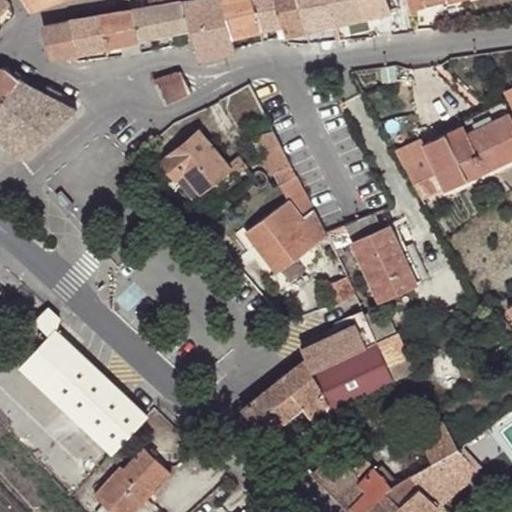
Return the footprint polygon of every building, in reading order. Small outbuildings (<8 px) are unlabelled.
[(56,0),(22,0),(30,10),(56,0)] [(139,40),(189,29),(182,1),(182,0),(149,6),(132,10),(139,40)] [(189,29),(196,57),(197,57),(234,48),(230,35),(219,0),(184,0),(182,0),(182,1),(189,29)] [(219,0),(230,35),(251,32),(254,43),(263,41),(260,30),(251,0),(219,0)] [(278,37),(285,35),(273,0),(251,0),(260,30),(276,27),(278,37)] [(273,0),(285,35),(285,37),(391,12),(386,0),(273,0)] [(405,0),(408,11),(438,4),(436,0),(445,0),(446,2),(453,0),(405,0)] [(105,48),(139,40),(132,10),(100,15),(105,48)] [(68,21),(75,54),(105,48),(100,15),(72,21),(68,21)] [(66,63),(76,61),(75,54),(68,21),(45,25),(53,60),(64,56),(66,63)] [(0,103),(19,79),(5,67),(0,67),(0,103)] [(191,92),(180,72),(154,80),(156,83),(166,104),(190,92),(191,92)] [(19,79),(0,103),(0,136),(20,159),(77,108),(70,105),(72,97),(47,85),(44,91),(19,79)] [(463,125),(467,131),(508,113),(502,102),(462,121),(463,125)] [(508,113),(467,131),(463,125),(423,144),(428,155),(404,166),(412,183),(436,172),(444,188),(511,156),(511,122),(508,114),(508,113)] [(275,136),(267,120),(255,124),(258,136),(265,148),(260,150),(271,173),(279,170),(284,181),(295,176),(275,136)] [(160,161),(175,178),(184,172),(199,190),(228,166),(198,130),(160,161)] [(271,173),(277,184),(284,181),(279,170),(271,173)] [(184,172),(175,178),(191,197),(199,190),(184,172)] [(59,188),(53,194),(66,208),(72,203),(59,188)] [(324,233),(311,209),(301,217),(288,199),(245,231),(277,273),(325,235),(324,233)] [(382,228),(374,212),(324,233),(325,235),(332,249),(350,241),(379,299),(416,282),(389,226),(382,228)] [(346,277),(346,276),(326,284),(334,304),(355,295),(346,277)] [(360,307),(366,319),(376,342),(394,333),(389,318),(383,320),(380,313),(377,314),(370,302),(360,307)] [(113,454),(149,415),(56,329),(59,317),(47,307),(35,321),(49,335),(19,368),(113,454)] [(511,329),(499,312),(490,318),(505,338),(511,331),(511,329)] [(301,348),(302,351),(305,359),(327,403),(331,409),(332,409),(394,382),(393,379),(387,367),(387,365),(376,342),(366,319),(301,348)] [(397,332),(394,333),(376,342),(387,365),(387,367),(408,358),(397,332)] [(305,359),(241,408),(267,432),(300,407),(310,417),(327,403),(305,359)] [(439,457),(458,447),(444,421),(417,435),(431,462),(439,457)] [(331,493),(348,508),(350,507),(366,491),(358,483),(359,481),(355,472),(351,461),(346,445),(312,474),(331,493)] [(477,470),(458,447),(439,457),(461,484),(477,470)] [(94,495),(113,511),(135,511),(171,473),(143,449),(124,470),(120,467),(94,495)] [(351,461),(355,472),(359,481),(374,467),(360,452),(351,461)] [(431,462),(411,473),(422,486),(420,489),(438,506),(461,484),(439,457),(431,462)] [(350,507),(355,511),(431,511),(438,506),(420,489),(422,486),(411,473),(391,484),(374,467),(359,481),(358,483),(366,491),(350,507)]
